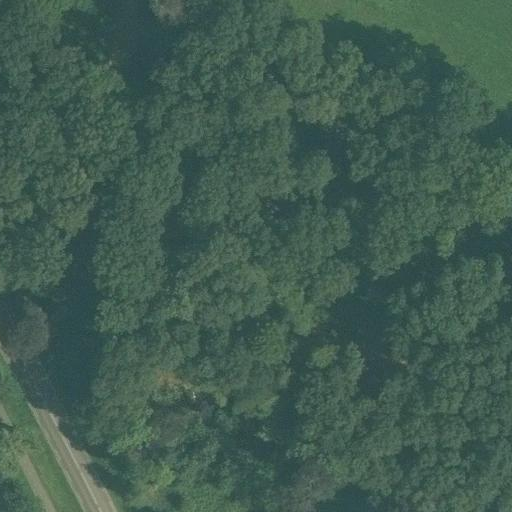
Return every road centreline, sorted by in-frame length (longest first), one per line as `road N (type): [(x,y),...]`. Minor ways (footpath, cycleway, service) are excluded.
road 1 (track): [(131,35),(145,21),(178,14),(511,172)]
road 2 (track): [(8,286),(131,35),(134,0)]
road 3 (primary): [(100,511),(0,317)]
